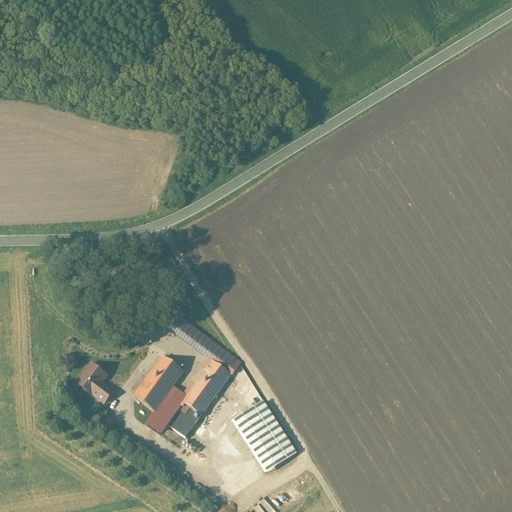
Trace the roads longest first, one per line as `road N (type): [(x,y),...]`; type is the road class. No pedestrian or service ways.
road 1 (secondary): [(0,242),(91,239),(161,224),(511,14)]
road 2 (track): [(161,224),(345,511)]
